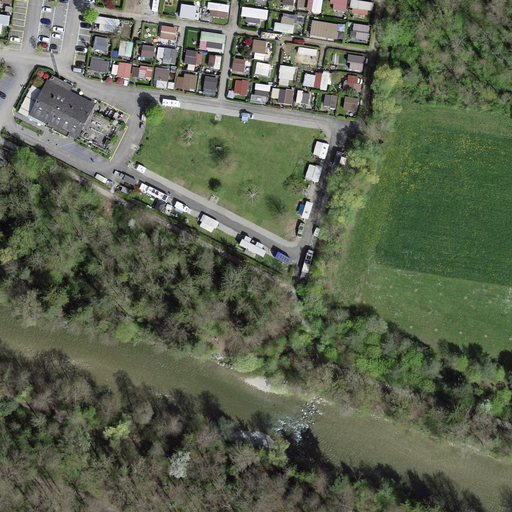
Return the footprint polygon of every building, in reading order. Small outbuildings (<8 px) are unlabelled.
[(10,0),(10,7),(20,8),(20,0),(10,0)] [(308,0),(307,11),(321,13),(322,0),(308,0)] [(347,11),(348,0),(332,0),(331,9),(347,11)] [(351,0),(351,11),(374,12),(374,0),(368,0),(351,0)] [(209,1),(209,15),(229,16),(230,2),(209,1)] [(181,2),(179,16),(199,20),(201,5),(181,2)] [(242,5),(241,15),(267,19),(269,9),(242,5)] [(293,33),(296,18),(283,15),(281,22),(276,21),(274,29),(293,33)] [(17,18),(0,16),(0,37),(9,38),(10,29),(16,29),(17,18)] [(98,16),(98,30),(117,31),(118,17),(98,16)] [(337,39),(340,24),(311,18),(308,33),(337,39)] [(368,40),(371,24),(357,22),(355,38),(368,40)] [(177,39),(177,25),(161,24),(161,38),(177,39)] [(201,31),(201,49),(224,50),(225,32),(201,31)] [(95,35),(94,49),(108,50),(109,37),(95,35)] [(264,53),(268,41),(254,37),(250,49),(264,53)] [(130,53),(129,41),(120,41),(121,54),(130,53)] [(141,56),(154,57),(155,45),(142,44),(141,56)] [(159,46),(157,59),(176,61),(178,48),(159,46)] [(297,60),(317,61),(318,48),(298,46),(297,60)] [(184,62),(200,64),(202,51),(185,49),(184,62)] [(351,53),(348,68),(363,70),(366,55),(351,53)] [(209,54),(209,67),(221,68),(221,54),(209,54)] [(92,56),(89,68),(107,72),(110,60),(92,56)] [(117,76),(130,78),(133,63),(119,61),(117,76)] [(138,77),(151,80),(154,67),(141,64),(138,77)] [(278,83),(291,85),(294,65),(281,64),(278,83)] [(156,67),(157,87),(170,87),(170,67),(156,67)] [(332,74),(306,69),(303,84),(329,89),(332,74)] [(197,89),(198,75),(177,73),(176,87),(197,89)] [(349,74),(347,88),(360,90),(363,76),(349,74)] [(204,87),(217,89),(218,76),(205,75),(204,87)] [(47,83),(32,114),(49,123),(50,122),(55,125),(52,130),(67,138),(70,133),(105,150),(116,128),(94,117),(97,111),(91,108),(92,106),(69,94),(73,87),(52,76),(48,83),(47,83)] [(248,94),(250,79),(236,78),(234,92),(248,94)] [(255,82),(253,101),(267,102),(270,84),(255,82)] [(278,87),(277,102),(293,103),(294,88),(278,87)] [(298,102),(311,103),(311,91),(298,91),(298,102)] [(326,92),(324,104),(336,107),(339,95),(326,92)] [(359,111),(359,97),(345,96),(344,110),(359,111)] [(159,98),(158,110),(173,111),(173,99),(159,98)] [(326,158),(330,142),(317,139),(313,155),(326,158)] [(306,179),(319,181),(322,166),(309,163),(306,179)] [(139,180),(128,175),(120,193),(131,198),(139,180)]
